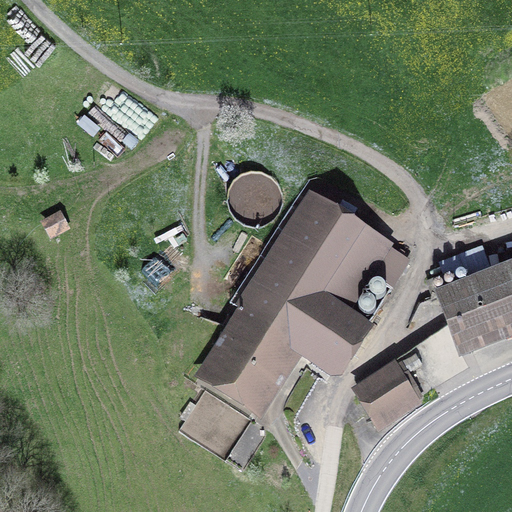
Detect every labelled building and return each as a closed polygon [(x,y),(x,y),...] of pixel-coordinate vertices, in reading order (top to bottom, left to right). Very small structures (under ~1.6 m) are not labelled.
[(311,204),(199,388),(264,427),(303,362),(346,388),(379,333),(354,317),(393,253),(311,204)] [(62,221),(42,232),(51,249),(72,238),(62,221)] [(142,270),(160,292),(190,266),(172,245),(142,270)] [(511,273),(435,304),(459,363),(511,342),(511,273)] [(402,370),(355,400),(381,440),(428,410),(402,370)]
